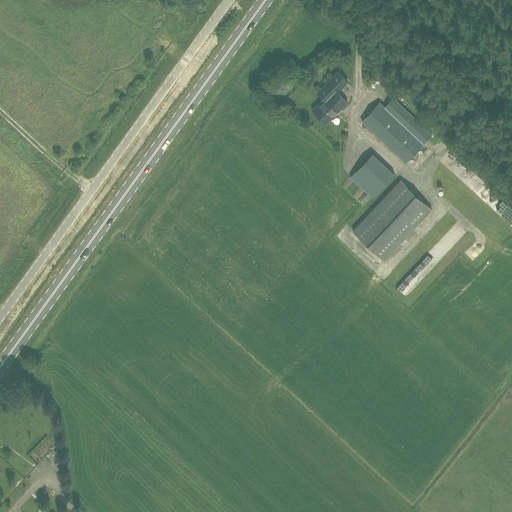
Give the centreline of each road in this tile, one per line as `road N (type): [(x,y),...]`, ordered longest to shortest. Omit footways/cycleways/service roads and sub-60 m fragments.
road 1 (primary): [(0,372),(270,0)]
road 2 (unclassified): [(0,319),(230,0)]
road 3 (track): [(0,110),(92,190)]
